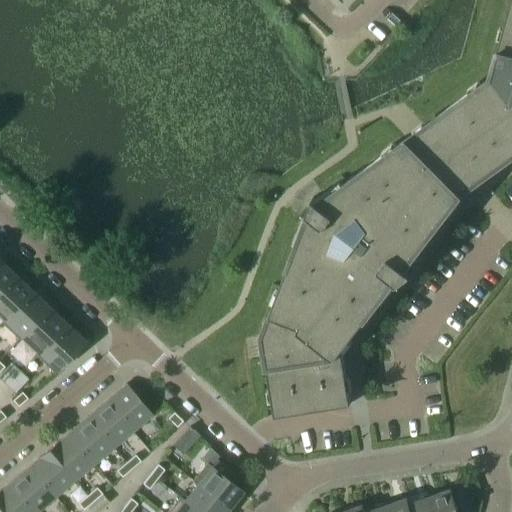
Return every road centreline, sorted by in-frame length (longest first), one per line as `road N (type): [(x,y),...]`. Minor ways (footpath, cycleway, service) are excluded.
road 1 (residential): [(290,484),(132,342)]
road 2 (unclassified): [(290,484),(490,446)]
road 3 (residential): [(132,342),(0,217)]
road 4 (residential): [(132,342),(0,456)]
